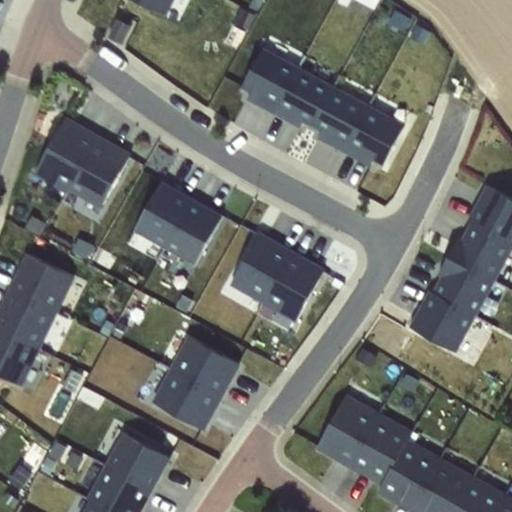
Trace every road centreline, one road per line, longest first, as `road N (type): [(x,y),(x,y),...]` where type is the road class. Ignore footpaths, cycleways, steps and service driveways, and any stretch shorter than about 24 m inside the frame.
road 1 (residential): [(392,244),(207,144),(34,30)]
road 2 (residential): [(392,244),(246,458)]
